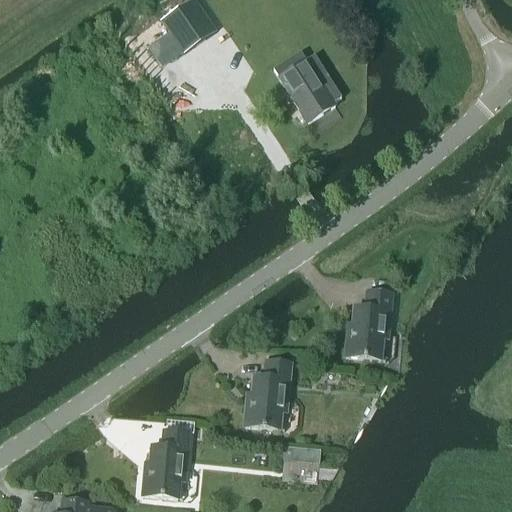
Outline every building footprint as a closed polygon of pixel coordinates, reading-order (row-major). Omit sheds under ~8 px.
[(193,2),(161,25),(184,59),(216,36),(193,2)] [(307,126),(334,109),(332,106),(340,101),(314,59),(305,65),(300,57),(274,75),(307,126)] [(347,336),(345,361),(380,365),(382,347),(386,347),(390,298),(367,296),(365,313),(354,312),(352,336),(347,336)] [(246,405),(244,431),(279,434),(281,417),(285,417),(289,368),(266,366),(264,383),(253,382),(251,405),(246,405)] [(144,474),(142,500),(177,504),(179,486),(183,486),(188,438),(164,435),(162,452),(151,451),(149,474),(144,474)] [(283,451),(282,463),(294,464),(296,452),(283,451)]
